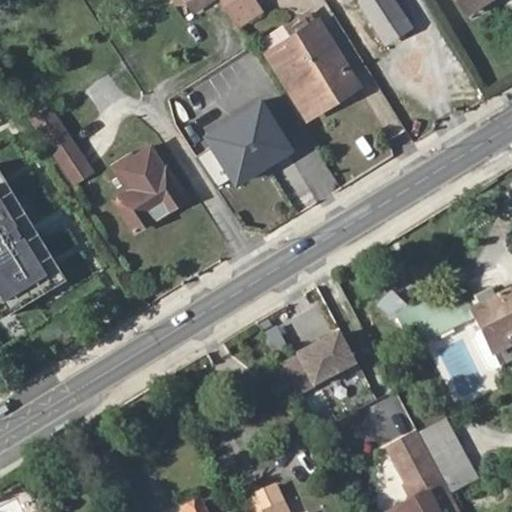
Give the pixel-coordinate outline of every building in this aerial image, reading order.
[(174,0),(187,18),(212,0),(174,0)] [(254,0),(221,0),(237,24),(261,9),(254,0)] [(344,0),(345,2),(347,0),(358,0),(384,40),(410,24),(395,0),(344,0)] [(459,0),(468,14),(490,0),(459,0)] [(266,53),(306,116),(356,84),(316,21),(306,28),(301,21),(287,29),(292,37),(266,53)] [(288,149),(256,98),(203,131),(234,182),(288,149)] [(36,123),(42,133),(57,123),(51,113),(36,123)] [(42,133),(63,165),(81,153),(60,121),(57,123),(42,133)] [(150,139),(108,166),(123,190),(110,199),(132,234),(188,199),(150,139)] [(213,186),(225,180),(209,147),(197,152),(213,186)] [(0,171),(0,317),(65,278),(0,171)] [(472,309),(458,282),(408,306),(395,313),(396,316),(412,348),(476,316),(472,309)] [(511,362),(511,292),(510,289),(498,295),(494,287),(477,294),(482,303),(472,309),(476,316),(502,368),(511,362)] [(408,306),(391,290),(378,304),(393,319),(396,316),(395,313),(408,306)] [(336,332),(277,364),(296,398),(355,365),(336,332)] [(444,486),(416,435),(388,449),(407,485),(415,501),(412,503),(394,511),(437,511),(428,494),(444,486)] [(476,480),(453,438),(427,451),(450,494),(476,480)] [(415,501),(407,485),(404,487),(412,503),(415,501)] [(206,511),(201,501),(183,509),(184,511),(206,511)]
